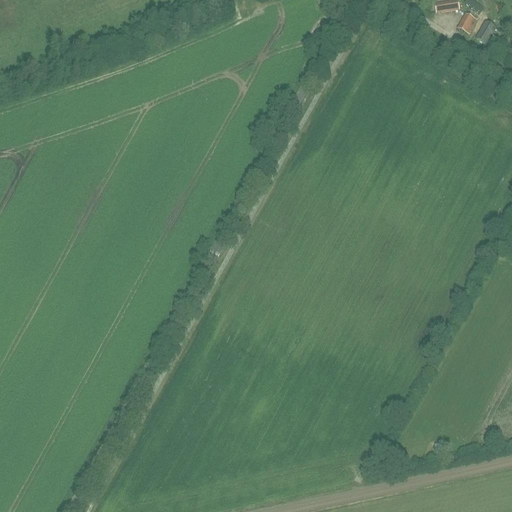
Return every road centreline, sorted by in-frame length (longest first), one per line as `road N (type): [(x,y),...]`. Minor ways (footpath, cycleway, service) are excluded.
road 1 (tertiary): [(70,511),(352,0)]
road 2 (track): [(273,511),(511,459)]
road 3 (track): [(389,0),(511,78)]
